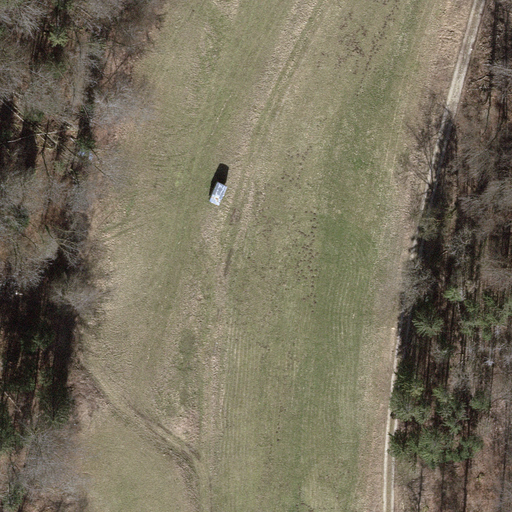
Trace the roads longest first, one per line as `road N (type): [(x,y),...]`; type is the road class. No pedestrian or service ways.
road 1 (track): [(127,0),(86,252),(82,337),(109,391),(201,463),(206,511)]
road 2 (track): [(387,511),(404,292),(434,147),(483,0)]
